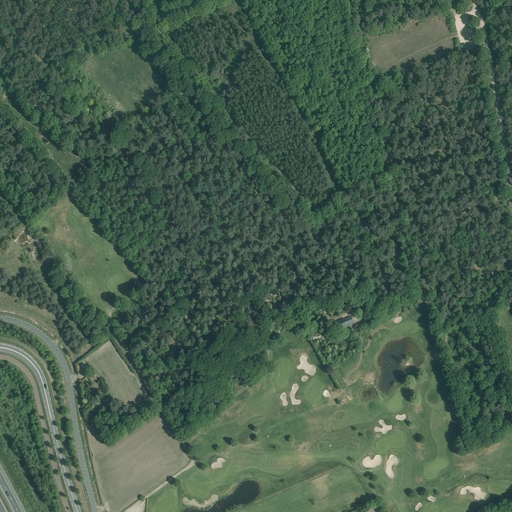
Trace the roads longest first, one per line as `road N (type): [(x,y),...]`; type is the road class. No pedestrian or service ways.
road 1 (unclassified): [(96,511),(66,368),(39,332),(0,318)]
road 2 (unclassified): [(511,190),(473,0)]
road 3 (tertiary): [(78,511),(40,378),(21,354),(0,347)]
road 4 (track): [(511,275),(466,273),(354,324)]
